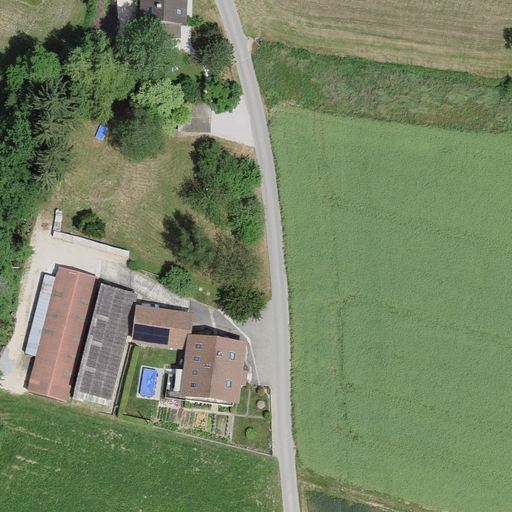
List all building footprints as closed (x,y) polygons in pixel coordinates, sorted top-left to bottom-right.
[(187,0),(137,0),(137,38),(188,38),(187,0)] [(98,275),(58,264),(26,388),(66,399),(70,384),(97,283),(98,275)] [(135,293),(97,283),(70,384),(108,394),(124,336),(133,302),(135,293)] [(190,312),(133,302),(124,336),(184,347),(186,329),(190,312)] [(244,338),(186,329),(184,347),(177,392),(235,401),(244,338)]
